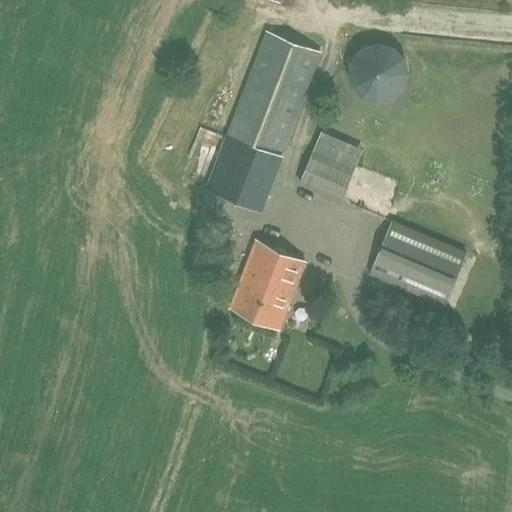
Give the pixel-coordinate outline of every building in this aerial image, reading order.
[(262,211),(322,51),(266,29),(205,189),(262,211)] [(393,101),(400,95),(404,87),(406,78),(405,69),(402,61),(395,54),(387,50),(378,48),(368,50),(360,55),(354,62),(351,71),(350,80),(353,89),(358,96),(366,102),(375,104),(384,104),(393,101)] [(321,130),(298,184),(341,202),(363,149),(321,130)] [(445,302),(467,250),(393,220),(371,273),(445,302)] [(231,307),(279,328),(305,261),(257,240),(231,307)]
